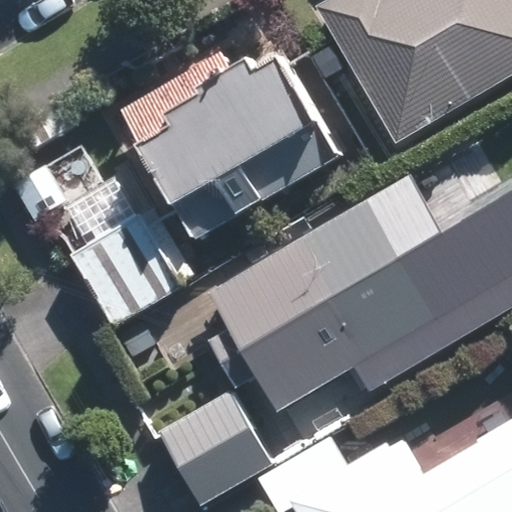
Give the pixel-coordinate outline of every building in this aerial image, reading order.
[(511,0),(329,0),(409,139),(511,80),(511,0)] [(350,156),(292,57),(261,76),(246,51),(167,97),(181,121),(150,139),(208,238),(350,156)] [(377,382),(511,303),(511,188),(455,222),(421,164),(220,281),(237,309),(215,322),(248,377),(268,364),(288,398),(290,402),(363,359),(377,382)] [(64,208),(86,245),(72,253),(114,328),(198,280),(155,206),(140,214),(119,177),(64,208)] [(210,489),(279,449),(239,381),(169,422),(210,489)] [(423,431),(303,500),(309,511),(503,511),(511,507),(511,415),(438,457),(423,431)]
